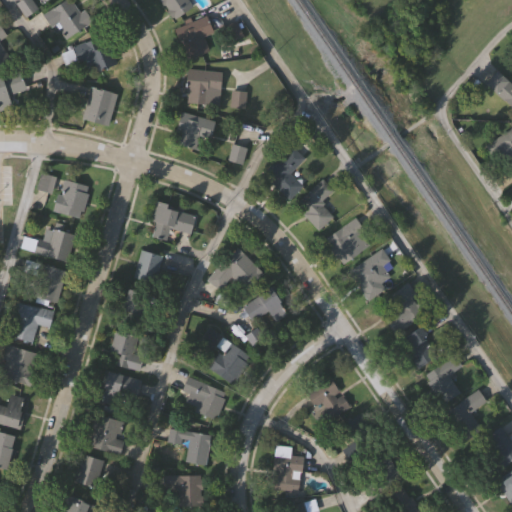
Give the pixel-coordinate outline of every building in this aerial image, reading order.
[(18,2),(21,0),(34,0),(40,9),(27,17),(18,2)] [(77,0),(92,23),(68,38),(59,23),(54,27),(45,13),(65,0),(77,0)] [(175,19),(163,0),(191,0),(195,6),(175,19)] [(205,35),(211,50),(190,58),(178,27),(209,15),(215,31),(205,35)] [(0,22),(9,35),(1,41),(12,56),(0,64),(0,22)] [(104,33),(118,61),(99,71),(95,63),(86,68),(76,47),(104,33)] [(63,53),(73,48),(78,58),(68,63),(63,53)] [(189,69),(228,71),(227,89),(211,88),(210,103),(187,102),(189,69)] [(511,85),(511,108),(482,84),(493,70),(511,85)] [(0,96),(0,76),(24,71),(28,89),(10,93),(13,106),(4,108),(1,96),(0,96)] [(111,123),(84,117),(91,85),(118,91),(111,123)] [(197,147),(174,142),(182,111),(218,120),(214,137),(200,133),(197,147)] [(482,145),(511,125),(511,170),(508,164),(510,163),(501,149),(490,157),(482,145)] [(227,159),(232,143),(245,146),(240,163),(227,159)] [(288,172),(301,184),(288,198),(262,173),(289,144),(302,157),(288,172)] [(52,175),(50,189),(36,187),(39,173),(52,175)] [(79,217),(52,210),(61,177),(88,185),(79,217)] [(332,190),(319,200),(332,216),(318,228),(294,200),(321,177),(332,190)] [(168,226),(165,239),(150,236),(154,221),(147,219),(151,201),(195,212),(189,232),(168,226)] [(322,238),(354,216),(372,241),(340,263),(322,238)] [(65,261),(33,251),(43,221),(74,231),(65,261)] [(231,276),(219,289),(206,277),(235,245),(262,271),(244,289),(231,276)] [(384,271),(391,281),(365,297),(348,268),(381,247),(392,266),(384,271)] [(154,283),(132,279),(139,249),(161,253),(154,283)] [(63,269),(56,302),(26,295),(34,262),(63,269)] [(423,313),(392,333),(372,303),(406,281),(415,295),(412,297),(423,313)] [(267,310),(251,321),(241,305),(268,286),(283,308),(271,316),(267,310)] [(118,318),(123,289),(158,295),(153,324),(118,318)] [(51,309),(47,326),(36,324),(32,341),(9,336),(17,301),(51,309)] [(415,368),(397,339),(422,324),(440,352),(415,368)] [(198,339),(207,326),(250,356),(231,383),(206,366),(215,352),(198,339)] [(116,352),(109,350),(114,327),(136,332),(132,349),(142,351),(137,369),(113,363),(116,352)] [(0,375),(0,356),(4,343),(34,352),(28,370),(35,372),(31,385),(0,375)] [(458,391),(437,405),(418,377),(452,354),(460,365),(447,374),(458,391)] [(121,409),(94,391),(110,366),(137,383),(121,409)] [(225,391),(215,419),(193,411),(197,400),(185,396),(192,378),(225,391)] [(310,384),(335,385),(335,398),(344,399),(344,414),(322,413),(323,404),(309,403),(310,384)] [(481,429),(464,440),(444,411),(476,388),(485,401),(469,412),(481,429)] [(0,404),(5,406),(9,393),(24,397),(15,427),(0,422),(0,404)] [(351,436),(342,422),(359,411),(369,424),(351,436)] [(116,453),(85,445),(94,413),(125,421),(116,453)] [(511,444),(511,458),(488,473),(470,443),(501,425),(511,444)] [(203,464),(163,457),(168,427),(208,433),(203,464)] [(0,466),(0,431),(12,433),(7,467),(0,466)] [(270,490),(271,446),(289,446),(289,455),(300,455),(299,490),(270,490)] [(70,480),(78,452),(102,459),(94,487),(70,480)] [(370,459),(392,456),(396,482),(374,485),(370,459)] [(511,497),(498,476),(511,466),(511,497)] [(176,504),(177,486),(164,486),(164,473),(200,474),(200,504),(176,504)] [(383,511),(390,508),(383,497),(403,485),(419,511),(383,511)] [(90,511),(58,511),(67,493),(93,506),(90,511)] [(307,511),(277,511),(288,510),(286,504),(314,498),(316,509),(307,511)]
